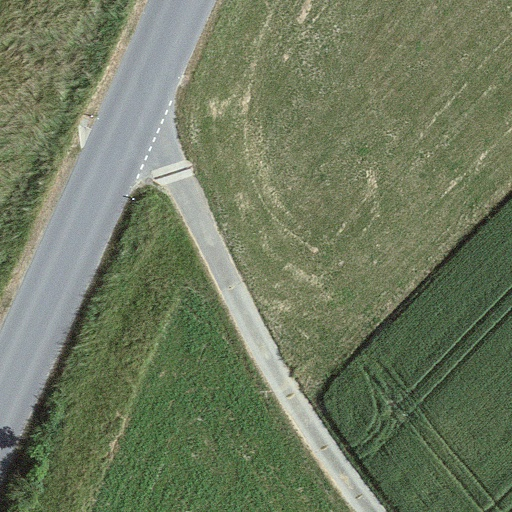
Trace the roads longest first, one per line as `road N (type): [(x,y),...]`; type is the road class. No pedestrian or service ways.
road 1 (track): [(131,99),(144,107),(280,382),(372,511)]
road 2 (tertiary): [(164,0),(131,99),(0,391)]
